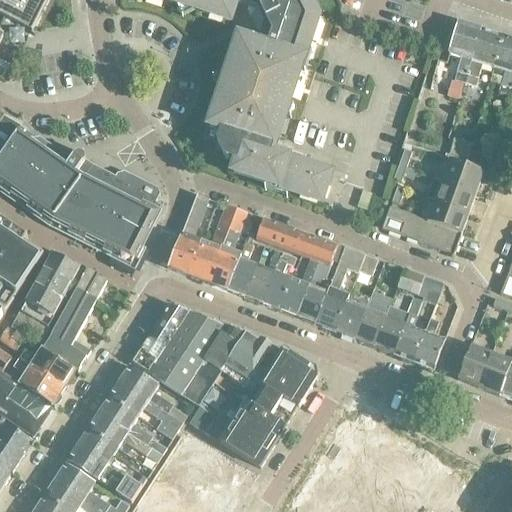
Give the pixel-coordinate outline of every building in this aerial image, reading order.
[(0,0),(0,15),(31,31),(30,31),(32,32),(48,0),(0,0)] [(322,203),(331,175),(273,156),(318,17),(307,14),(311,2),(309,0),(165,0),(230,21),(236,3),(256,10),(260,16),(264,24),(257,45),(239,39),(210,128),(221,131),(217,143),(226,160),(237,164),(233,174),(322,203)] [(457,23),(448,55),(449,55),(460,59),(454,81),(465,84),(481,30),(457,23)] [(493,68),(503,37),(481,30),(465,84),(476,88),(482,65),(493,68)] [(511,39),(503,37),(493,68),(505,72),(498,94),(510,98),(511,90),(511,39)] [(452,82),(447,97),(459,101),(464,85),(452,82)] [(4,118),(0,123),(0,158),(17,133),(21,128),(4,118)] [(0,188),(50,225),(139,269),(147,251),(141,249),(157,215),(160,207),(155,204),(160,195),(158,189),(124,172),(121,173),(119,178),(94,167),(85,161),(86,160),(85,156),(80,153),(75,154),(71,160),(39,138),(36,139),(33,144),(17,133),(0,158),(0,188)] [(467,160),(470,151),(473,136),(461,133),(459,140),(454,139),(449,155),(467,160)] [(398,166),(406,169),(411,154),(404,151),(398,166)] [(466,162),(468,163),(491,171),(492,169),(495,160),(483,156),(482,158),(473,154),(473,152),(470,151),(467,160),(466,162)] [(495,160),(492,169),(511,174),(511,155),(497,151),(495,160)] [(442,182),(476,194),(484,173),(449,161),(442,182)] [(406,169),(398,166),(393,181),(401,184),(406,169)] [(476,194),(442,182),(434,202),(468,215),(476,194)] [(404,191),(397,188),(391,204),(399,206),(404,191)] [(168,270),(188,277),(201,242),(194,240),(209,201),(198,196),(168,270)] [(468,215),(434,202),(427,222),(427,223),(461,235),(468,215)] [(207,285),(236,211),(226,207),(211,246),(201,242),(188,277),(207,285)] [(453,256),(461,235),(427,223),(427,222),(390,208),(382,230),(452,255),(452,256),(453,256)] [(236,211),(207,285),(227,292),(240,257),(232,254),(247,214),(236,211)] [(255,218),(240,257),(227,292),(244,299),(257,267),(247,263),(253,248),(250,246),(261,220),(255,218)] [(337,247),(263,220),(256,242),(309,261),(317,264),(330,268),(337,247)] [(0,322),(44,257),(0,226),(0,322)] [(344,250),(328,294),(315,327),(334,334),(349,297),(339,293),(347,272),(358,276),(359,273),(365,257),(344,250)] [(257,267),(244,299),(262,306),(280,258),(278,257),(279,254),(274,252),(267,270),(262,269),(266,260),(260,258),(257,267)] [(281,259),(280,258),(262,306),(279,313),(291,280),(282,276),(287,266),(293,268),(296,260),(283,255),(281,259)] [(25,304),(11,329),(39,344),(77,275),(83,279),(76,291),(97,302),(108,283),(81,268),(79,271),(53,256),(27,305),(25,304)] [(371,277),(377,261),(365,257),(359,273),(371,277)] [(296,319),(317,264),(309,261),(301,283),(291,280),(279,313),(296,319)] [(511,262),(500,295),(511,300),(511,262)] [(317,264),(296,319),(315,327),(328,294),(318,290),(322,279),(326,281),(330,269),(330,268),(317,264)] [(404,271),(397,290),(417,297),(424,278),(404,271)] [(424,278),(417,297),(424,299),(423,303),(435,307),(437,304),(438,304),(440,296),(444,285),(424,278)] [(374,349),(395,293),(376,286),(370,300),(354,342),(374,349)] [(97,302),(76,291),(65,311),(86,322),(97,302)] [(350,293),(349,297),(334,334),(354,342),(370,300),(350,293)] [(510,306),(495,300),(492,308),(507,313),(510,306)] [(166,350),(190,314),(173,307),(168,308),(148,339),(148,340),(131,365),(148,376),(165,350),(166,350)] [(390,308),(374,349),(393,357),(405,325),(409,315),(390,308)] [(43,350),(42,350),(76,372),(78,373),(87,359),(91,352),(75,343),(86,322),(65,311),(51,336),(51,337),(43,350)] [(165,350),(148,376),(182,398),(228,328),(190,314),(166,350),(165,350)] [(413,365),(425,333),(413,329),(417,319),(409,315),(405,325),(393,357),(413,365)] [(433,372),(444,341),(434,337),(439,323),(430,320),(425,333),(413,365),(433,372)] [(228,328),(182,398),(190,403),(199,409),(222,374),(247,336),(244,335),(228,328)] [(7,330),(0,340),(0,342),(16,354),(25,340),(7,330)] [(247,336),(222,374),(239,385),(243,379),(249,383),(271,349),(260,341),(258,344),(247,336)] [(457,381),(458,381),(478,389),(491,355),(470,347),(470,348),(458,380),(457,380),(457,381)] [(20,360),(65,390),(76,372),(42,350),(36,360),(25,352),(20,360)] [(278,352),(220,444),(260,469),(286,429),(285,428),(297,409),(298,410),(318,378),(317,370),(286,350),(278,352)] [(11,359),(0,351),(0,372),(2,374),(11,359)] [(511,362),(491,355),(478,389),(499,397),(511,364),(511,362)] [(53,407),(65,390),(20,360),(13,369),(25,377),(19,385),(53,407)] [(154,394),(158,387),(130,368),(118,385),(182,426),(187,418),(173,408),(174,407),(154,394)] [(2,374),(0,372),(0,417),(34,440),(53,409),(52,409),(53,407),(19,385),(2,374)] [(511,376),(503,399),(511,402),(511,376)] [(109,400),(138,418),(143,411),(162,423),(156,431),(172,442),(182,426),(118,385),(109,400)] [(99,414),(163,457),(167,450),(152,441),(153,439),(133,426),(138,418),(109,400),(99,414)] [(329,449),(322,458),(330,464),(326,471),(344,482),(344,483),(358,492),(359,492),(390,511),(466,511),(468,510),(480,491),(472,486),(477,478),(457,466),(457,465),(442,456),(401,430),(401,429),(386,420),(366,408),(361,416),(353,410),(341,429),(328,449),(329,449)] [(189,426),(205,435),(215,419),(200,409),(189,426)] [(88,431),(118,450),(122,442),(157,465),(163,457),(99,414),(88,431)] [(0,443),(23,459),(33,445),(0,422),(0,443)] [(118,450),(88,431),(78,446),(142,488),(146,482),(130,471),(131,469),(113,457),(118,450)] [(0,466),(13,475),(23,459),(0,443),(0,466)] [(142,488),(78,446),(67,463),(97,482),(131,505),(142,488)] [(178,450),(172,460),(179,464),(185,455),(178,450)] [(213,457),(200,478),(234,500),(247,480),(213,457)] [(172,460),(166,469),(173,474),(179,464),(172,460)] [(0,489),(2,491),(13,475),(0,466),(0,489)] [(89,494),(95,485),(65,466),(55,482),(101,511),(126,511),(129,508),(121,502),(115,510),(89,494)] [(200,478),(187,497),(211,511),(226,511),(234,500),(200,478)] [(44,498),(66,511),(77,511),(79,509),(84,511),(101,511),(55,482),(44,498)] [(154,489),(147,498),(154,502),(160,493),(154,489)] [(211,511),(187,497),(177,511),(211,511)] [(35,511),(66,511),(44,498),(35,511)] [(147,498),(141,508),(148,511),(154,502),(147,498)]
